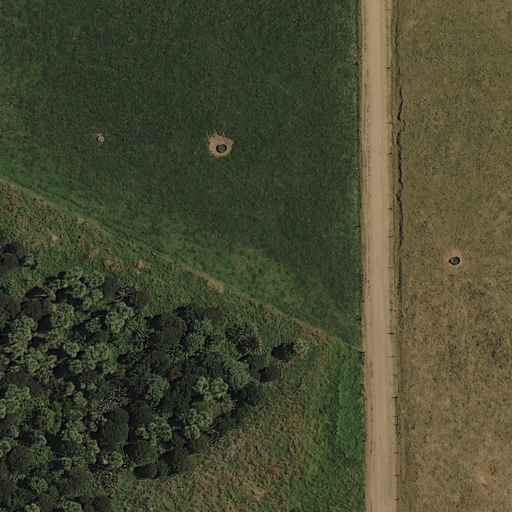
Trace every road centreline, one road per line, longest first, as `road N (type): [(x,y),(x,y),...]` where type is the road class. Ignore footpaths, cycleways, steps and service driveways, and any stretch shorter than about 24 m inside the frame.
road 1 (track): [(376,0),(382,511)]
road 2 (track): [(379,325),(0,178)]
